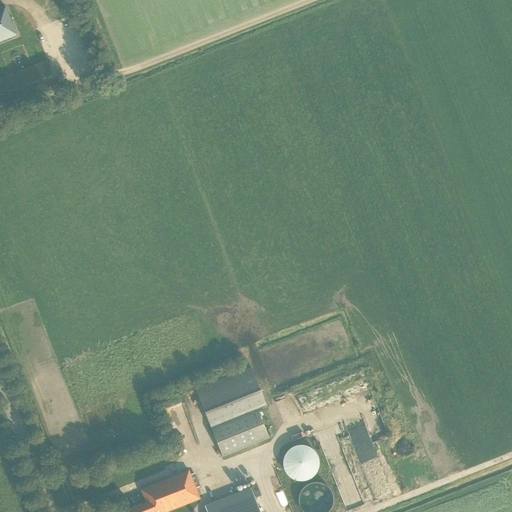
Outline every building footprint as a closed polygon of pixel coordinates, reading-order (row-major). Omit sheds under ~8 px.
[(0,41),(18,35),(6,6),(0,8),(0,41)] [(59,89),(47,60),(0,78),(0,92),(7,110),(59,89)] [(270,438),(258,408),(267,405),(252,367),(197,389),(212,427),(224,457),(270,438)] [(368,424),(372,435),(381,432),(377,421),(368,424)] [(320,464),(320,463),(320,461),(320,460),(319,458),(319,457),(318,455),(317,454),(317,452),(316,451),(315,450),(313,449),(312,448),(311,447),(309,446),(308,446),(306,445),(305,445),(303,445),(302,445),(300,445),(299,445),(297,445),(295,446),(294,446),(293,447),(291,448),(290,449),(289,450),(288,451),(287,452),(286,454),(285,455),(285,457),(284,458),(284,460),(284,461),(284,463),(284,464),(284,466),(284,468),(285,469),(285,471),(286,472),(287,473),(288,475),(289,476),(290,477),(291,478),(293,479),(294,479),(296,480),(297,480),(299,481),(300,481),(302,481),(303,481),(305,481),(306,480),(308,480),(309,479),(311,479),(312,478),(313,477),(315,476),(316,475),(317,473),(317,472),(318,471),(319,469),(319,468),(320,466),(320,464)] [(355,449),(368,496),(383,491),(370,445),(355,449)] [(167,511),(201,499),(190,469),(141,489),(146,502),(131,508),(132,511),(167,511)] [(329,511),(330,511),(331,510),(331,509),(332,509),(332,508),(332,507),(333,507),(333,506),(333,505),(333,504),(334,504),(334,503),(334,502),(334,501),(334,500),(334,499),(334,498),(334,497),(334,496),(334,495),(333,495),(333,494),(333,493),(333,492),(332,492),(332,491),(331,490),(331,489),(330,489),(330,488),(329,488),(329,487),(328,487),(328,486),(327,486),(326,485),(325,484),(324,484),(323,483),(322,483),(321,483),(320,483),(320,482),(319,482),(318,482),(317,482),(316,482),(315,482),(314,482),(313,482),(313,483),(312,483),(311,483),(310,483),(310,484),(309,484),(308,484),(307,485),(306,486),(305,486),(305,487),(304,487),(304,488),(303,488),(303,489),(302,489),(302,490),(301,491),(301,492),(300,493),(300,494),(300,495),(299,496),(299,497),(299,498),(299,499),(299,500),(299,501),(299,502),(299,503),(299,504),(300,505),(300,506),(300,507),(301,507),(301,508),(302,509),(302,510),(303,511),(304,511),(303,511),(329,511)] [(261,511),(252,488),(208,505),(210,511),(261,511)]
